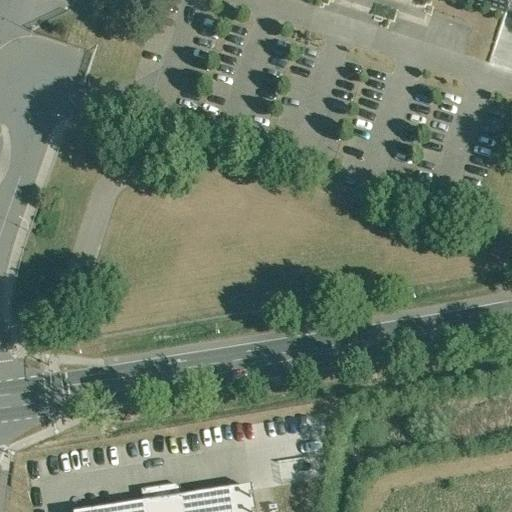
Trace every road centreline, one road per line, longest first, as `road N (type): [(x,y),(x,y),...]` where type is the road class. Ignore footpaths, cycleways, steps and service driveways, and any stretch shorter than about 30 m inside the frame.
road 1 (secondary): [(0,400),(511,314)]
road 2 (unknown): [(265,3),(227,136)]
road 3 (unknown): [(336,25),(300,155)]
road 4 (unknown): [(415,51),(375,176)]
road 5 (unclassified): [(0,230),(27,152),(31,109)]
